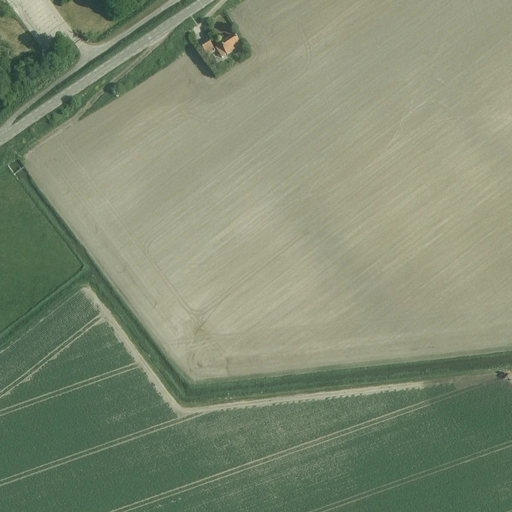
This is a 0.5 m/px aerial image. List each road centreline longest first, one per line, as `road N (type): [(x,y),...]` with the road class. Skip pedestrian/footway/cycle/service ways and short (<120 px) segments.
road 1 (tertiary): [(0,140),(206,0)]
road 2 (unclassified): [(0,139),(34,100),(176,0)]
